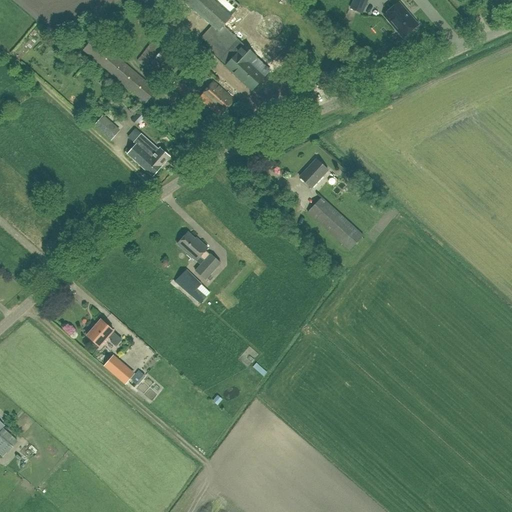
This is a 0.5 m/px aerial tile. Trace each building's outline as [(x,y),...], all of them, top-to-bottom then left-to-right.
[(235,11),(223,0),(181,0),(212,27),(201,39),(207,44),(204,47),(225,66),(224,66),(251,90),(269,70),(253,55),(239,42),(253,27),(235,11)] [(400,2),(385,15),(402,37),(418,25),(400,2)] [(304,28),(299,34),(305,40),(310,35),(304,28)] [(156,91),(94,38),(83,51),(145,104),(156,91)] [(21,54),(26,47),(22,44),(17,51),(21,54)] [(181,79),(174,84),(186,99),(193,94),(181,79)] [(233,101),(211,82),(198,98),(219,116),(233,101)] [(107,117),(99,126),(115,140),(123,131),(107,117)] [(139,135),(134,130),(127,137),(133,143),(124,152),(126,154),(151,177),(161,167),(160,167),(169,157),(159,148),(157,150),(140,134),(139,135)] [(328,171),(316,160),(300,177),(312,188),(328,171)] [(380,207),(363,190),(358,195),(379,214),(385,208),(381,205),(380,207)] [(363,236),(322,197),(308,212),(349,251),(363,236)] [(198,243),(187,233),(176,244),(195,261),(199,257),(203,261),(194,271),(205,280),(220,263),(209,254),(208,255),(204,251),(206,248),(199,242),(198,243)] [(202,284),(186,270),(175,282),(200,304),(206,298),(197,290),(202,284)] [(113,331),(100,320),(86,336),(99,347),(108,336),(112,340),(110,342),(115,347),(122,340),(112,331),(113,331)] [(135,376),(116,360),(108,369),(128,385),(132,380),(138,385),(145,377),(139,372),(135,376)] [(19,441),(3,429),(0,432),(0,455),(3,458),(11,447),(13,448),(19,441)]
